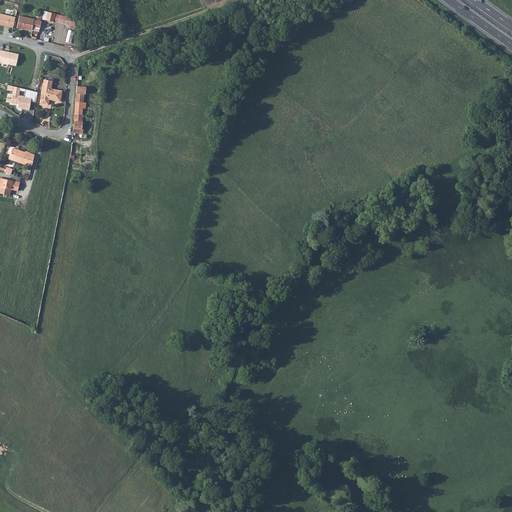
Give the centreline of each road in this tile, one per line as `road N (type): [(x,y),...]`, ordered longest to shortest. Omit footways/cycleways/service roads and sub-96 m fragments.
road 1 (residential): [(0,111),(31,127),(64,131),(72,62),(0,36)]
road 2 (track): [(68,57),(229,0)]
